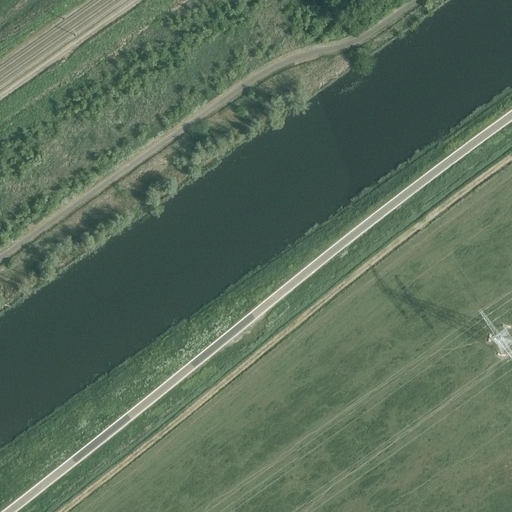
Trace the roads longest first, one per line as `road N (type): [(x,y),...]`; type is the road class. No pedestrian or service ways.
road 1 (tertiary): [(10,511),(511,122)]
road 2 (track): [(0,98),(140,0)]
